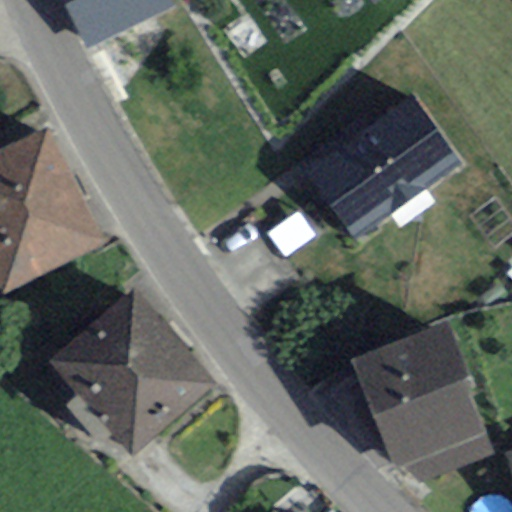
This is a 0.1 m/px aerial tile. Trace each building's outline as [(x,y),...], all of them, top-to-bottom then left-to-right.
[(158,0),(72,0),(93,40),(162,5),(158,0)] [(412,107),(313,180),(356,237),(455,164),(412,107)] [(0,162),(0,277),(7,291),(96,245),(43,141),(0,162)] [(208,391),(135,304),(59,367),(132,454),(208,391)] [(445,344),(363,371),(396,469),(408,465),(423,482),(485,462),(445,344)]
